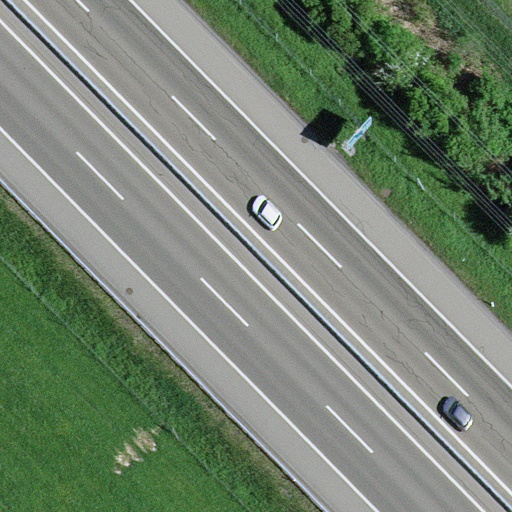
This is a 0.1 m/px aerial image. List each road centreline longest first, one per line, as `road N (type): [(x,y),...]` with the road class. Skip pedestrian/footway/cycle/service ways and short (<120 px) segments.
road 1 (motorway): [(511,440),(77,0)]
road 2 (motorway): [(0,74),(430,511)]
